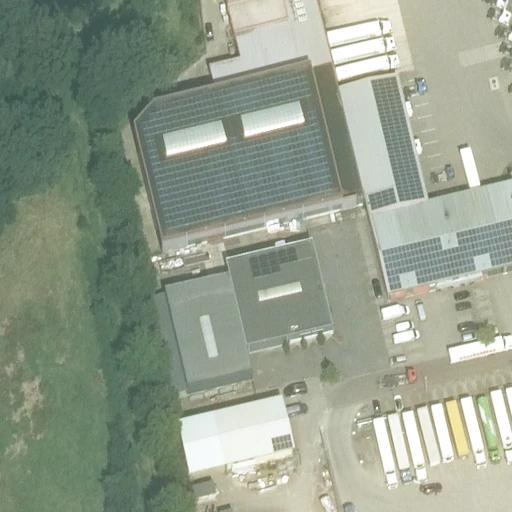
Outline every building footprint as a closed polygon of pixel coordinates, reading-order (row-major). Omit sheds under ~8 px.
[(152,114),(132,138),(160,263),(365,215),(338,103),(314,0),(223,0),(227,14),(233,41),(239,66),(208,74),(214,100),(152,114)] [(365,215),(367,224),(427,210),(397,88),(338,103),(365,215)] [(511,189),(427,210),(367,224),(386,303),(511,272),(511,189)] [(252,381),(246,356),(332,336),(311,250),(225,270),(228,283),(163,298),(187,397),(252,381)] [(473,458),(511,449),(511,392),(462,402),(473,458)] [(189,474),(224,466),(225,473),(292,457),(280,406),(178,430),(189,474)]
